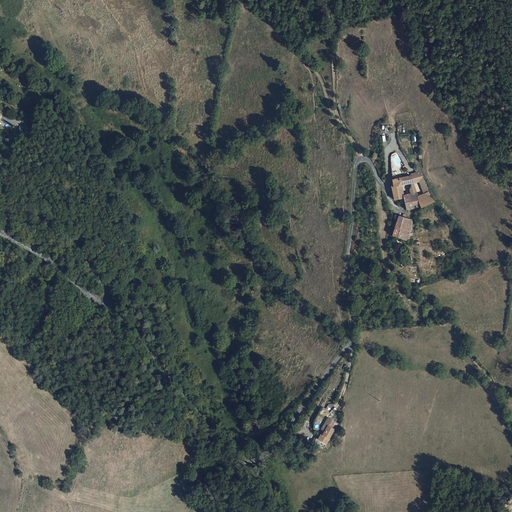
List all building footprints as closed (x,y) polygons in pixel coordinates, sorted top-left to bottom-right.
[(425,179),(423,175),(419,169),(414,171),(415,174),(418,181),(425,179)] [(393,191),(398,201),(398,202),(399,204),(403,202),(401,196),(403,195),(401,188),(403,187),(410,184),(413,183),(410,176),(403,179),(399,171),(394,173),(393,170),(390,172),(391,175),(390,175),(394,183),(393,183),(395,190),(393,191)] [(413,183),(418,181),(415,174),(410,176),(413,183)] [(413,183),(410,184),(412,188),(412,190),(413,194),(419,192),(413,183)] [(440,201),(433,190),(420,195),(419,192),(413,194),(413,195),(417,206),(423,204),(426,210),(440,201)] [(412,210),(418,209),(417,206),(413,195),(407,197),(408,200),(412,210)] [(403,221),(396,239),(411,245),(416,233),(417,229),(417,226),(412,224),(413,221),(409,219),(408,223),(403,221)] [(329,417),(323,428),(324,429),(326,429),(324,433),(330,437),(334,430),(331,428),(335,420),(333,419),(334,418),(331,416),(330,417),(329,417)] [(326,429),(324,429),(320,435),(328,440),(330,437),(324,433),(326,429)] [(318,434),(314,441),(324,448),(328,440),(320,435),(318,434)]
